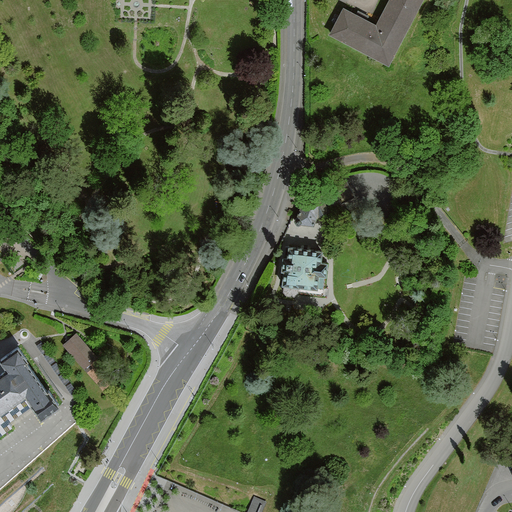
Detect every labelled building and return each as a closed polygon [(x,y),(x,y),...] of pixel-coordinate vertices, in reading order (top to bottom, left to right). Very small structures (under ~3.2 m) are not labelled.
[(391,0),(378,26),(361,18),(345,9),(332,34),(389,64),(422,0),(391,0)] [(47,144),(36,147),(40,158),(50,155),(47,144)] [(347,179),(333,186),(342,204),(356,196),(347,179)] [(301,223),(315,225),(318,216),(329,210),(320,193),(305,201),(298,218),(295,220),(298,225),(301,223)] [(324,296),(328,263),(321,262),(322,251),(290,247),(289,258),(284,258),(283,270),(285,270),(284,284),(285,284),(284,291),(287,295),(295,296),(298,293),(324,296)] [(104,388),(113,380),(96,361),(93,364),(91,362),(97,357),(76,334),(65,344),(85,367),(89,364),(90,366),(87,369),(104,388)] [(0,413),(26,394),(33,404),(39,413),(42,416),(59,404),(49,390),(47,391),(26,361),(28,360),(19,347),(2,359),(10,371),(0,377),(0,413)] [(0,434),(12,426),(9,422),(33,404),(26,394),(0,413),(0,434)] [(261,511),(266,502),(254,497),(247,511),(261,511)]
